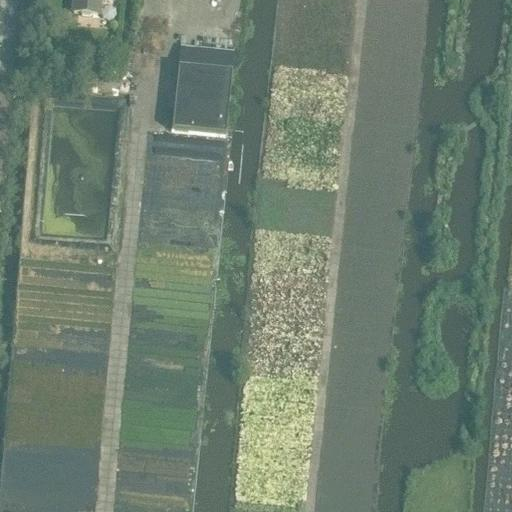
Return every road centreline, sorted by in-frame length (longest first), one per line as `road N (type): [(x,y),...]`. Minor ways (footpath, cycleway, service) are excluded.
road 1 (track): [(307,511),(369,20)]
road 2 (residential): [(0,125),(12,0)]
